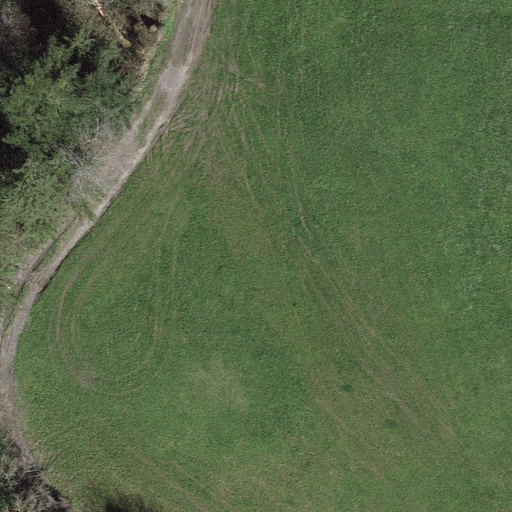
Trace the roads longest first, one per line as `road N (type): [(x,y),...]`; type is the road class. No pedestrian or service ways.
road 1 (track): [(0,334),(149,163),(190,0)]
road 2 (track): [(54,511),(9,472),(0,383)]
